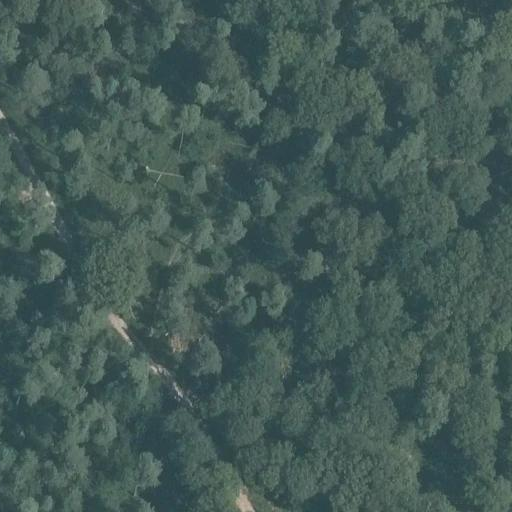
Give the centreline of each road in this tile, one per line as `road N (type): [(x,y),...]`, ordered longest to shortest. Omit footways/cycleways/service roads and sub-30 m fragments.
road 1 (track): [(197,210),(299,180),(485,97),(511,24)]
road 2 (track): [(197,210),(79,279),(144,380)]
road 3 (track): [(144,380),(149,313),(197,210)]
road 4 (track): [(79,279),(0,148)]
